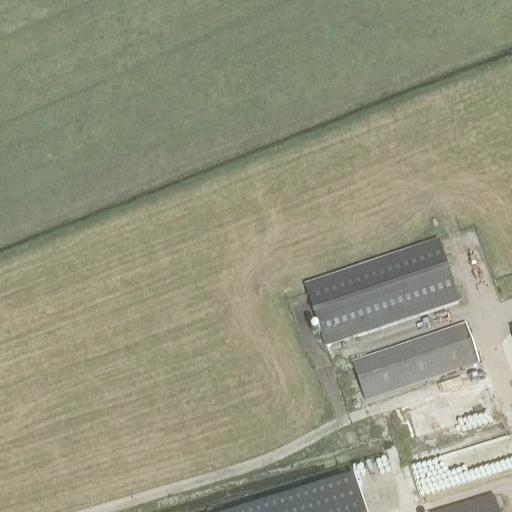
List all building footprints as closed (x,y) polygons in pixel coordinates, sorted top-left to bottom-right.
[(459,304),(438,241),(304,287),(325,350),(459,304)] [(478,365),(465,326),(351,364),(364,403),(478,365)] [(415,413),(392,423),(400,441),(423,431),(415,413)] [(475,449),(470,429),(410,445),(415,465),(475,449)] [(364,511),(355,479),(246,511),(364,511)] [(497,511),(494,498),(446,511),(497,511)]
